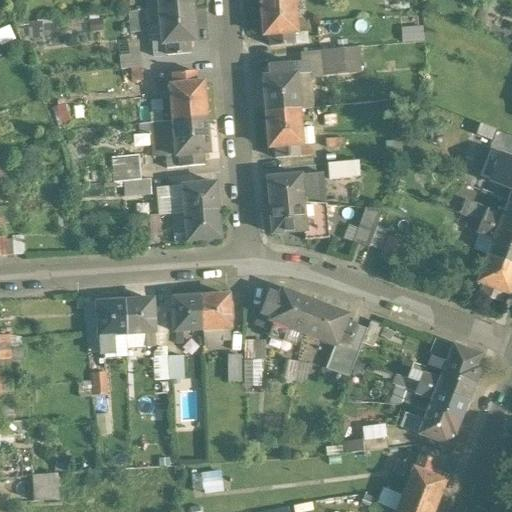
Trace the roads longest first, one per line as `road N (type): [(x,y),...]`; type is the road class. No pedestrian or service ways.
road 1 (residential): [(247,260),(295,266),(511,347)]
road 2 (residential): [(247,260),(224,0)]
road 3 (residential): [(0,274),(247,260)]
road 4 (tertiary): [(511,386),(464,511)]
